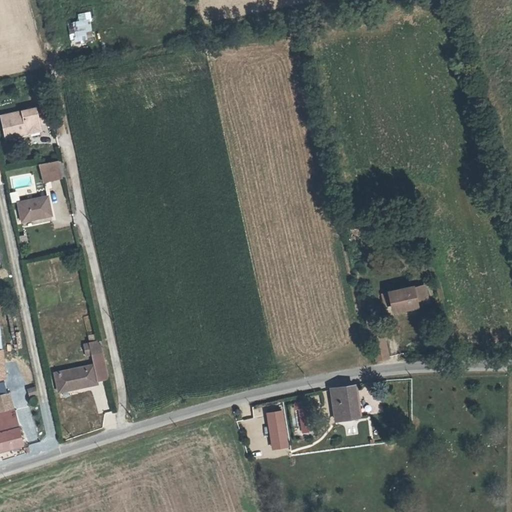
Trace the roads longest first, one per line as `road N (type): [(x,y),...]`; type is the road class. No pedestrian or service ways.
road 1 (unclassified): [(0,472),(265,391),(430,365),(511,365)]
road 2 (unknown): [(59,452),(0,133)]
road 3 (unknown): [(66,143),(123,398),(121,433)]
